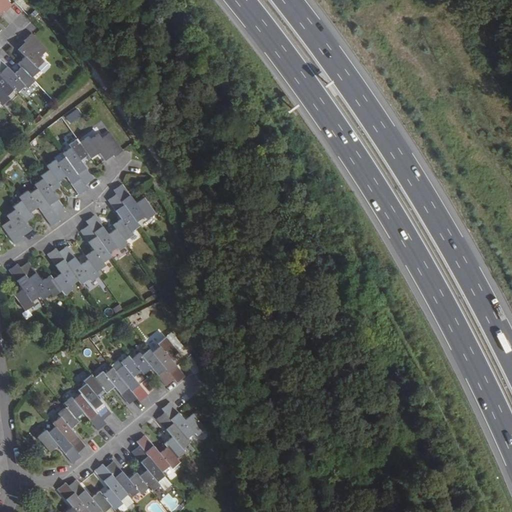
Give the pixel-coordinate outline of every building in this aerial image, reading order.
[(0,0),(0,13),(3,11),(4,12),(12,5),(6,0),(0,0)] [(46,50),(33,36),(31,34),(23,41),(25,43),(18,50),(21,53),(25,57),(17,64),(21,68),(31,79),(38,72),(35,69),(43,62),(39,57),(46,50)] [(34,82),(31,79),(21,68),(14,74),(6,67),(0,60),(0,75),(14,90),(17,93),(24,86),(27,89),(34,82)] [(14,90),(0,75),(0,104),(1,106),(8,99),(6,97),(14,90)] [(114,158),(122,152),(110,133),(101,139),(98,135),(90,140),(88,137),(79,143),(87,156),(89,158),(98,153),(102,157),(104,161),(112,156),(114,158)] [(79,143),(76,139),(68,145),(70,147),(61,153),(64,157),(84,186),(93,180),(85,169),(80,161),(87,156),(79,143)] [(61,153),(53,158),(54,160),(56,163),(64,157),(61,153)] [(54,160),(46,166),(49,170),(57,182),(65,176),(73,188),(78,195),(87,190),(84,186),(64,157),(56,163),(54,160)] [(42,178),(34,184),(37,188),(56,216),(64,211),(57,199),(51,191),(59,186),(57,182),(49,170),(40,176),(42,178)] [(136,204),(130,196),(123,186),(114,192),(117,195),(136,223),(145,217),(147,220),(155,214),(144,199),(136,204)] [(26,191),(18,197),(21,201),(29,213),(38,207),(43,215),(51,226),(59,220),(56,216),(37,188),(28,194),(26,191)] [(139,227),(136,223),(117,195),(109,201),(116,212),(122,220),(113,226),(116,229),(125,241),(133,235),(131,232),(139,227)] [(2,226),(7,233),(14,244),(22,238),(21,236),(29,230),(26,226),(24,223),(32,217),(29,213),(21,201),(13,206),(15,209),(7,215),(10,220),(2,226)] [(108,235),(99,223),(94,216),(86,222),(89,226),(109,254),(117,248),(119,251),(127,245),(125,241),(116,229),(108,235)] [(109,254),(89,226),(81,232),(88,243),(94,250),(85,256),(88,260),(97,272),(105,267),(103,264),(112,258),(109,254)] [(80,266),(72,255),(66,247),(59,253),(79,281),(82,285),(90,279),(91,282),(100,276),(97,272),(88,260),(80,266)] [(79,281),(59,253),(56,249),(48,255),(52,262),(61,273),(52,279),(61,292),(64,296),(72,290),(70,287),(79,281)] [(61,292),(52,279),(50,276),(42,282),(36,274),(28,263),(20,269),(40,297),(42,301),(51,294),(53,297),(61,292)] [(40,297),(20,269),(17,265),(9,271),(14,278),(22,290),(14,295),(25,311),(33,305),(31,303),(40,297)] [(185,376),(177,366),(171,358),(178,352),(166,337),(158,343),(161,346),(152,352),(174,379),(177,382),(185,376)] [(152,352),(150,349),(142,355),(140,353),(132,359),(142,371),(144,374),(152,368),(158,375),(167,386),(174,379),(152,352)] [(132,359),(129,355),(121,361),(123,364),(115,371),(137,397),(140,401),(148,394),(142,388),(134,377),(142,371),(132,359)] [(115,371),(113,367),(105,373),(103,371),(95,377),(105,389),(107,393),(115,386),(121,393),(130,403),(137,397),(115,371)] [(95,377),(92,374),(84,380),(86,383),(78,390),(82,393),(103,419),(111,413),(105,406),(96,396),(105,389),(95,377)] [(72,397),(64,404),(66,407),(76,418),(84,412),(90,419),(98,429),(106,423),(103,419),(82,393),(74,400),(72,397)] [(184,420),(178,412),(169,402),(162,408),(165,412),(187,439),(194,432),(197,435),(204,429),(192,414),(184,420)] [(61,415),(53,422),(56,426),(78,452),(85,446),(74,432),(71,428),(79,422),(76,418),(66,407),(59,413),(61,415)] [(182,448),(189,442),(187,439),(165,412),(157,419),(165,429),(172,436),(164,442),(167,446),(176,458),(184,452),(182,448)] [(58,444),(65,453),(73,462),(81,456),(78,452),(56,426),(48,432),(46,430),(38,436),(51,451),(58,444)] [(171,468),(179,462),(176,458),(167,446),(159,453),(150,441),(144,435),(136,441),(139,445),(162,472),(170,466),(171,468)] [(148,487),(151,491),(159,485),(156,481),(164,475),(162,472),(139,445),(131,451),(137,459),(146,469),(139,476),(148,487)] [(127,494),(130,497),(138,491),(140,493),(148,487),(139,476),(136,472),(128,479),(122,471),(113,461),(105,467),(127,494)] [(110,506),(114,509),(121,503),(119,500),(127,494),(105,467),(102,464),(94,471),(100,477),(109,488),(101,495),(110,506)] [(164,475),(156,481),(159,485),(163,490),(171,483),(164,475)] [(89,511),(97,511),(100,510),(102,511),(110,506),(101,495),(99,491),(91,498),(84,490),(76,480),(68,486),(89,511)] [(57,489),(66,500),(72,507),(65,511),(89,511),(68,486),(65,482),(57,489)] [(125,508),(133,501),(130,497),(127,494),(119,500),(121,503),(125,508)]
